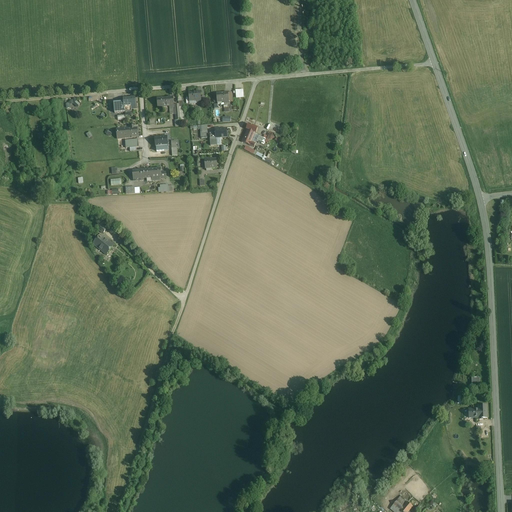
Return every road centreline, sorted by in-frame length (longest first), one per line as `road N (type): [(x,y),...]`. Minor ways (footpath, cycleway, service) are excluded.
road 1 (tertiary): [(501,511),(480,199)]
road 2 (residential): [(256,79),(183,298)]
road 3 (track): [(183,298),(118,511)]
road 4 (residential): [(146,158),(141,88),(256,79)]
road 5 (residential): [(256,79),(434,63)]
road 6 (tertiary): [(480,199),(434,63)]
road 7 (track): [(141,88),(0,101)]
